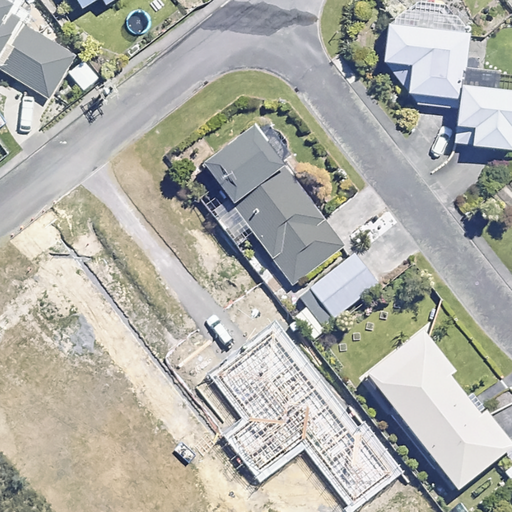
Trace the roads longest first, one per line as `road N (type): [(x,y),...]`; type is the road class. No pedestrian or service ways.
road 1 (residential): [(250,2),(511,314)]
road 2 (residential): [(0,205),(250,2)]
